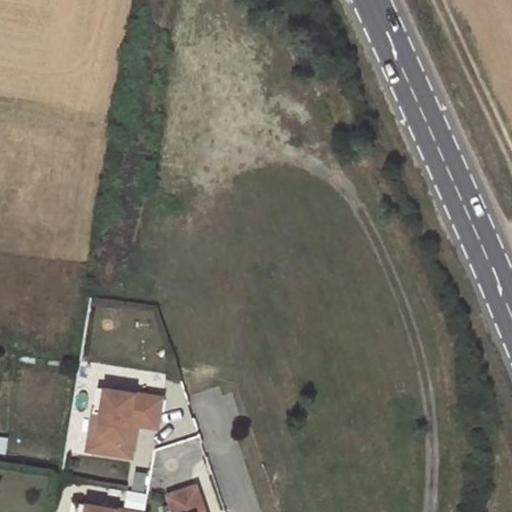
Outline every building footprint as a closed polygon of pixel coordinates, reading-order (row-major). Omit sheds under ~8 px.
[(93,408),(99,409),(103,386),(96,385),(93,408)] [(131,455),(135,429),(127,428),(128,421),(136,422),(157,425),(162,395),(103,386),(99,409),(93,408),(86,448),(131,455)] [(128,421),(127,428),(135,429),(136,422),(128,421)] [(206,511),(198,486),(170,495),(175,511),(206,511)] [(85,511),(87,502),(80,501),(77,511),(85,511)] [(144,511),(87,502),(85,511),(144,511)]
